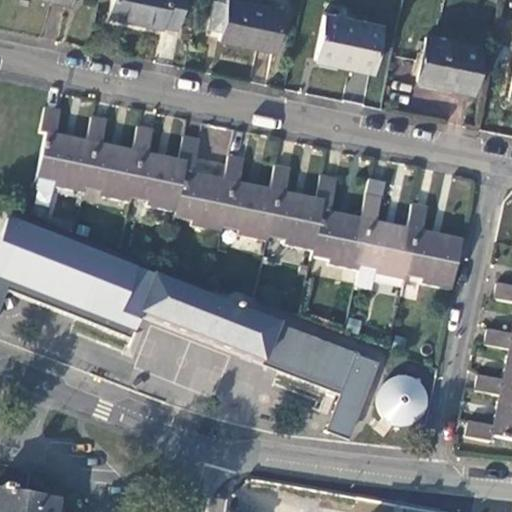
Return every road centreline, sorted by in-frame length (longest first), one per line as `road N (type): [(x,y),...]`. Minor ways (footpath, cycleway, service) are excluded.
road 1 (residential): [(0,57),(501,163)]
road 2 (residential): [(501,163),(437,482)]
road 3 (tertiary): [(206,455),(437,482)]
road 4 (tertiary): [(0,371),(206,455)]
